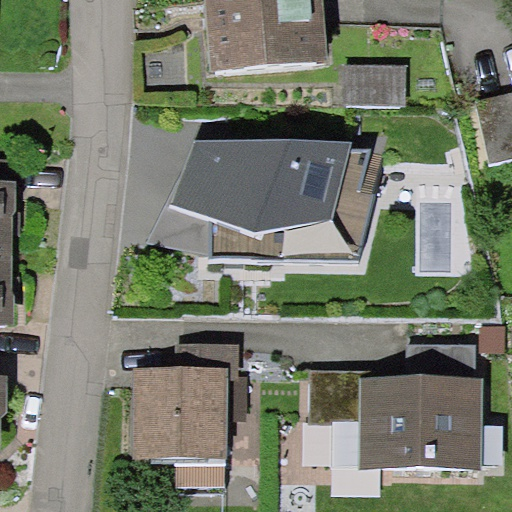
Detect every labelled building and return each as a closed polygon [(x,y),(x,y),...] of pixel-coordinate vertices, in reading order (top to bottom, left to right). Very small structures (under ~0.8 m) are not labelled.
[(336,0),(217,0),(219,14),(337,7),(336,0)] [(337,7),(219,14),(223,86),(342,78),(337,7)] [(420,75),(359,73),(357,113),(419,113),(420,75)] [(511,98),(471,107),(486,176),(511,170),(511,98)] [(201,160),(184,158),(170,291),(275,302),(289,173),(271,171),(275,136),(204,129),(201,160)] [(31,192),(0,190),(0,269),(27,271),(31,192)] [(27,271),(0,269),(0,348),(24,350),(27,271)] [(413,385),(464,383),(463,352),(412,354),(413,385)] [(243,379),(146,379),(146,471),(243,471),(243,379)] [(363,478),(365,384),(312,383),(310,477),(363,478)] [(413,385),(365,384),(363,478),(492,480),(493,385),(464,383),(413,385)] [(29,396),(0,394),(0,473),(26,474),(29,396)]
